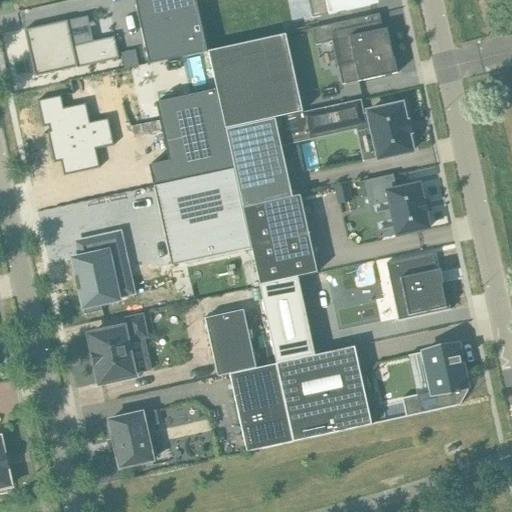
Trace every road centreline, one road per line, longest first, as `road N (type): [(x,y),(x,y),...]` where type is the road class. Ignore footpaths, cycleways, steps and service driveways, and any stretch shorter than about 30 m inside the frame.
road 1 (residential): [(72,511),(0,183)]
road 2 (residential): [(445,69),(511,369)]
